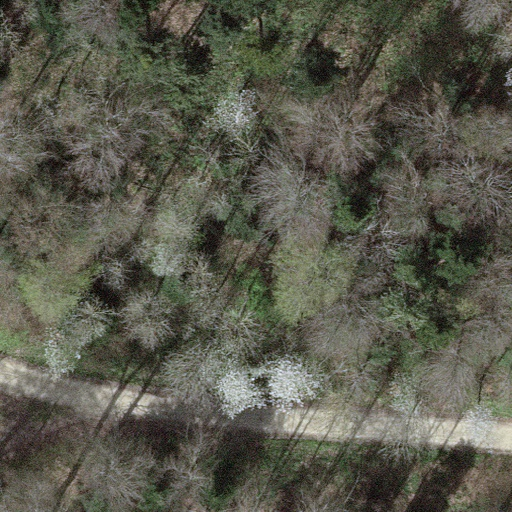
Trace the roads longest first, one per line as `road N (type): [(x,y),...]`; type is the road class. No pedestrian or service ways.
road 1 (track): [(511,433),(124,397)]
road 2 (track): [(124,397),(0,368)]
